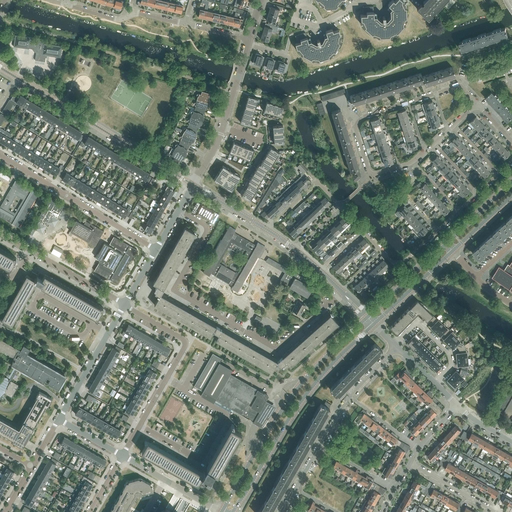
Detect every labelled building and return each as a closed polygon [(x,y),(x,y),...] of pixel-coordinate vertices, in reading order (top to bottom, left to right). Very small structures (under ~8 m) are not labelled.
[(123,1),(118,0),(115,0),(113,7),(120,9),(123,1)] [(161,8),(162,1),(159,0),(155,0),(154,6),(161,8)] [(198,17),(205,18),(207,11),(208,5),(209,2),(202,0),(201,3),(206,4),(204,11),(200,10),(198,17)] [(241,8),(242,6),(245,7),(247,1),(245,0),(235,0),(234,6),(236,7),(241,8)] [(315,0),(318,2),(319,1),(324,5),(323,6),(326,9),(336,9),(339,6),(338,5),(341,0),(342,0),(343,1),(343,0),(315,0)] [(390,11),(390,16),(386,20),(385,20),(385,16),(382,17),(380,18),(379,19),(377,17),(377,16),(374,17),(373,6),(362,7),(363,15),(360,15),(361,20),(362,20),(365,26),(364,27),(372,34),(373,33),(379,35),(379,37),(390,36),(390,35),(395,32),(397,33),(404,25),(403,24),(405,18),(407,18),(406,7),(404,7),(402,2),(403,0),(402,0),(395,0),(394,1),(393,0),(392,0),(388,5),(392,8),(390,10),(390,11)] [(424,0),(423,2),(416,8),(428,19),(432,15),(432,14),(435,10),(436,11),(445,0),(424,0)] [(169,2),(162,1),(161,8),(168,10),(169,2)] [(169,2),(168,10),(174,11),(176,4),(169,2)] [(176,4),(174,11),(181,13),(183,6),(176,4)] [(270,7),(268,14),(277,16),(279,10),(282,11),(282,7),(274,5),(273,8),(270,7)] [(241,19),(237,18),(238,13),(242,14),(243,10),(236,9),(235,12),(234,18),(232,25),(239,27),(241,19)] [(205,18),(212,20),(214,13),(207,11),(205,18)] [(212,20),(219,22),(220,14),(214,13),(212,20)] [(219,22),(226,23),(227,16),(220,14),(219,22)] [(268,21),(268,24),(277,27),(277,24),(275,23),(277,16),(268,14),(266,20),(268,21)] [(226,23),(232,25),(234,18),(227,16),(226,23)] [(277,27),(268,24),(265,23),(260,39),(268,42),(272,30),(276,32),(278,27),(277,27)] [(505,28),(497,30),(490,33),(493,41),(499,39),(499,40),(502,39),(502,38),(508,36),(507,33),(507,31),(506,31),(505,28)] [(311,41),(310,38),(307,39),(305,33),(295,36),(297,43),(295,44),(297,49),(298,49),(302,53),(302,55),(311,60),(312,58),(318,59),(319,61),(329,57),(329,55),(333,52),(335,52),(340,43),(338,42),(339,36),(340,35),(339,30),(333,32),(332,29),(325,31),(326,33),(323,34),(324,37),(324,38),(322,43),(320,43),(319,39),(317,40),(317,41),(315,41),(314,43),(311,42),(311,41)] [(493,41),(490,33),(475,37),(477,46),(484,44),(484,45),(486,44),(486,43),(493,41)] [(61,58),(63,46),(44,43),(44,39),(31,37),(15,35),(13,47),(29,49),(29,48),(33,49),(35,51),(36,52),(35,60),(45,62),(46,55),(61,58)] [(477,46),(475,37),(459,42),(462,51),(468,49),(469,50),(471,49),(471,48),(477,46)] [(258,65),(259,64),(263,65),(266,58),(261,56),(262,55),(256,53),(253,63),(258,65)] [(270,67),(275,69),(277,61),(272,60),(273,59),(267,57),(264,67),(270,69),(270,67)] [(275,70),(281,72),(281,71),(286,72),(288,65),(283,63),(284,62),(278,60),(275,70)] [(47,75),(49,77),(58,65),(55,63),(47,75)] [(455,76),(452,67),(437,72),(440,81),(455,76)] [(440,81),(437,72),(422,77),(424,82),(425,86),(440,81)] [(424,82),(422,77),(421,73),(406,78),(409,87),(424,82)] [(409,87),(406,78),(392,82),(395,91),(409,87)] [(395,91),(392,82),(378,87),(381,96),(395,91)] [(381,96),(378,87),(364,92),(367,101),(381,96)] [(209,97),(210,94),(201,91),(200,94),(198,94),(197,94),(197,95),(197,96),(197,97),(198,97),(197,100),(209,103),(210,100),(209,100),(209,97)] [(367,101),(364,92),(349,96),(352,105),(367,101)] [(488,95),(485,98),(490,103),(489,104),(491,106),(492,105),(496,110),(503,104),(492,92),(489,94),(488,95)] [(21,105),(25,98),(20,95),(18,99),(16,102),(15,102),(14,103),(13,105),(15,106),(17,103),(20,105),(21,105)] [(248,96),(246,101),(256,104),(257,99),(248,96)] [(30,101),(25,98),(21,105),(20,105),(18,108),(20,109),(22,106),(25,108),(26,108),(30,101)] [(208,106),(209,103),(197,100),(196,102),(195,102),(195,103),(194,103),(194,104),(194,105),(195,105),(196,106),(195,109),(204,112),(205,109),(206,109),(207,106),(208,106)] [(31,111),(36,105),(30,101),(26,108),(25,108),(24,111),(25,112),(27,109),(30,111),(31,111)] [(246,101),(245,106),(254,109),(256,104),(246,101)] [(264,108),(263,110),(269,112),(272,103),(266,101),(265,104),(264,104),(263,107),(264,108)] [(434,107),(436,107),(435,104),(433,105),(432,101),(421,104),(423,110),(424,110),(426,110),(434,107)] [(272,103),(269,112),(275,114),(278,105),(272,103)] [(496,110),(503,117),(507,122),(511,117),(511,113),(503,104),(496,110)] [(41,108),(36,105),(31,111),(30,111),(29,114),(30,115),(32,112),(36,114),(36,115),(41,108)] [(278,105),(275,114),(281,116),(284,107),(278,105)] [(245,106),(243,112),(252,114),(254,109),(245,106)] [(434,107),(426,110),(424,110),(426,116),(428,116),(436,113),(435,110),(437,109),(436,107),(434,107)] [(36,115),(36,114),(34,118),(35,119),(37,115),(41,117),(42,118),(46,111),(41,108),(36,115)] [(203,115),(204,112),(195,109),(194,112),(193,111),(192,111),(191,112),(191,113),(191,114),(192,114),(191,117),(202,122),(203,119),(202,118),(204,115),(203,115)] [(340,109),(331,112),(336,127),(345,124),(340,109)] [(407,113),(405,110),(397,112),(399,118),(407,116),(409,115),(408,113),(407,113)] [(42,118),(41,117),(39,121),(41,122),(43,118),(46,120),(47,121),(51,114),(46,111),(42,118)] [(243,112),(242,117),(251,120),(252,114),(243,112)] [(436,113),(428,116),(426,116),(428,122),(430,122),(439,119),(439,116),(437,117),(436,113)] [(56,117),(51,114),(47,121),(46,120),(44,124),(46,125),(48,121),(51,123),(52,124),(56,117)] [(409,115),(407,116),(399,118),(401,124),(409,122),(408,118),(410,118),(409,115)] [(61,120),(56,117),(52,124),(51,123),(49,127),(51,128),(53,125),(56,127),(57,127),(61,120)] [(201,125),(202,122),(191,117),(190,120),(189,120),(188,120),(188,121),(188,122),(189,123),(190,123),(189,126),(197,130),(198,127),(199,127),(200,124),(201,125)] [(242,117),(240,122),(249,125),(251,120),(242,117)] [(470,122),(474,127),(480,122),(475,117),(470,122)] [(379,118),(371,121),(372,127),(381,124),(382,124),(382,121),(380,122),(379,118)] [(430,122),(431,128),(432,128),(436,126),(440,125),(439,122),(440,121),(439,119),(430,122)] [(57,127),(56,127),(54,130),(56,131),(58,128),(61,130),(62,130),(66,123),(61,120),(57,127)] [(401,124),(403,130),(411,128),(413,127),(412,125),(410,125),(409,122),(401,124)] [(484,126),(480,122),(474,127),(478,132),(484,126)] [(62,130),(61,130),(59,133),(61,134),(63,131),(66,133),(67,133),(71,126),(66,123),(62,130)] [(345,124),(336,127),(341,142),(350,139),(345,124)] [(382,124),(381,124),(372,127),(374,133),(383,130),(381,127),(383,126),(382,124)] [(68,134),(71,136),(72,136),(77,129),(71,126),(67,133),(66,133),(65,136),(66,137),(68,134)] [(196,133),(197,130),(189,126),(187,129),(186,128),(185,128),(184,128),(184,129),(184,130),(184,131),(185,131),(183,134),(194,139),(196,136),(195,136),(196,134),(196,133)] [(484,126),(478,132),(482,136),(488,131),(484,126)] [(411,128),(403,130),(405,136),(413,134),(412,130),(414,130),(413,127),(411,128)] [(72,136),(71,136),(70,139),(71,140),(73,137),(78,140),(81,134),(82,133),(77,129),(72,136)] [(384,134),(383,130),(374,133),(376,139),(385,136),(384,136),(386,136),(386,133),(384,134)] [(482,136),(487,141),(493,135),(488,131),(482,136)] [(3,135),(0,139),(0,142),(4,145),(8,138),(9,138),(11,135),(6,132),(4,135),(3,135)] [(193,142),(194,139),(183,134),(182,136),(181,136),(180,137),(180,138),(180,139),(182,140),(180,143),(189,147),(190,144),(191,144),(192,142),(193,142)] [(413,134),(405,136),(407,142),(415,140),(417,139),(416,137),(414,137),(413,134)] [(491,145),(497,140),(493,135),(487,141),(491,145)] [(85,144),(88,146),(89,147),(93,140),(88,136),(87,138),(84,143),(83,143),(81,146),(83,147),(85,144)] [(385,136),(376,139),(378,145),(386,142),(385,139),(387,138),(386,136),(384,136),(385,136)] [(8,138),(4,145),(9,148),(14,141),(16,138),(15,137),(13,140),(9,138),(8,138)] [(447,155),(450,152),(453,149),(456,146),(461,142),(457,137),(451,142),(454,144),(448,149),(446,147),(442,150),(447,155)] [(350,139),(341,142),(345,157),(354,154),(350,139)] [(407,142),(404,143),(406,149),(411,148),(412,151),(417,149),(416,146),(417,146),(416,142),(417,142),(417,139),(415,140),(407,142)] [(9,148),(14,151),(19,144),(20,144),(21,141),(20,140),(18,143),(14,141),(9,148)] [(90,147),(93,149),(94,150),(98,143),(93,140),(89,147),(88,146),(86,150),(88,151),(90,147)] [(495,150),(501,145),(497,140),(491,145),(495,150)] [(227,159),(214,179),(232,190),(247,166),(249,164),(255,149),(234,141),(227,159)] [(388,146),(386,142),(378,145),(376,146),(378,152),(380,151),(390,148),(389,145),(388,146)] [(460,151),(465,146),(461,142),(456,146),(460,151)] [(14,151),(20,154),(24,147),(25,147),(26,144),(25,143),(23,146),(20,144),(19,144),(14,151)] [(95,150),(98,152),(99,153),(104,146),(98,143),(94,150),(93,149),(92,153),(93,154),(95,150)] [(187,150),(189,147),(180,143),(179,145),(178,145),(177,144),(176,144),(176,145),(175,145),(175,146),(176,147),(174,150),(185,156),(187,154),(186,153),(187,150)] [(499,155),(505,149),(501,145),(495,150),(499,155)] [(24,147),(20,154),(25,157),(29,150),(30,151),(32,147),(30,146),(28,149),(25,147),(24,147)] [(104,156),(109,149),(104,146),(99,153),(98,152),(97,156),(98,157),(100,153),(104,155),(104,156)] [(460,151),(464,155),(469,150),(465,146),(460,151)] [(271,147),(268,152),(276,157),(279,152),(271,147)] [(380,151),(382,157),(390,154),(389,151),(391,150),(390,148),(380,151)] [(25,157),(30,160),(34,153),(35,154),(37,150),(35,149),(33,153),(30,151),(29,150),(25,157)] [(114,152),(109,149),(104,156),(104,155),(102,159),(103,160),(105,157),(109,159),(110,159),(114,152)] [(505,149),(499,155),(504,159),(510,154),(505,149)] [(183,159),(185,156),(174,150),(173,152),(172,152),(171,152),(171,153),(171,154),(171,155),(172,155),(168,153),(166,156),(179,163),(180,161),(181,161),(182,158),(183,159)] [(464,155),(468,160),(473,155),(469,150),(464,155)] [(30,160),(35,163),(39,156),(40,157),(42,153),(40,152),(38,156),(35,154),(34,153),(30,160)] [(119,155),(114,152),(110,159),(109,159),(107,162),(109,163),(111,160),(114,162),(115,162),(119,155)] [(268,152),(265,156),(273,161),(276,157),(268,152)] [(359,169),(354,154),(345,157),(350,172),(353,171),(359,169)] [(390,154),(382,157),(385,166),(393,163),(391,158),(393,158),(392,154),(390,154)] [(432,160),(431,161),(434,163),(432,165),(432,166),(430,167),(429,167),(426,170),(426,171),(428,173),(436,165),(441,160),(437,156),(436,156),(434,154),(430,158),(432,160)] [(39,156),(35,163),(40,166),(44,159),(45,160),(47,156),(45,155),(43,159),(40,157),(39,156)] [(115,162),(114,162),(112,165),(114,166),(116,163),(119,165),(120,165),(124,158),(119,155),(115,162)] [(477,159),(473,155),(468,160),(472,164),(477,159)] [(265,156),(262,160),(271,165),(273,161),(265,156)] [(121,166),(124,168),(125,168),(129,161),(124,158),(120,165),(119,165),(117,168),(119,169),(121,166)] [(40,166),(45,170),(49,163),(50,163),(52,160),(50,159),(48,162),(45,160),(44,159),(40,166)] [(472,164),(471,165),(475,170),(476,169),(481,164),(477,159),(472,164)] [(262,160),(260,165),(267,169),(268,170),(271,165),(262,160)] [(436,165),(440,170),(445,165),(441,160),(436,165)] [(130,172),(134,165),(129,161),(125,168),(124,168),(122,171),(124,172),(126,169),(129,171),(130,172)] [(45,170),(50,173),(55,166),(57,163),(56,162),(54,165),(50,163),(49,163),(45,170)] [(300,165),(306,171),(309,169),(302,162),(300,165)] [(259,164),(256,169),(264,174),(267,169),(260,165),(259,164)] [(476,169),(480,173),(485,168),(481,164),(476,169)] [(55,166),(50,173),(56,176),(57,174),(60,169),(61,169),(63,166),(61,165),(59,168),(55,166)] [(130,172),(129,171),(128,175),(129,175),(131,172),(134,174),(135,175),(139,168),(134,165),(130,172)] [(297,167),(301,171),(303,173),(306,171),(299,165),(297,167)] [(440,170),(444,174),(449,169),(445,165),(440,170)] [(135,175),(134,174),(133,178),(134,179),(136,175),(140,177),(140,178),(145,171),(139,168),(135,175)] [(485,168),(480,173),(484,177),(490,173),(485,168)] [(256,169),(253,173),(262,178),(264,174),(256,169)] [(359,169),(353,171),(354,174),(351,177),(355,182),(361,176),(359,169)] [(444,174),(442,175),(446,180),(448,178),(453,174),(449,169),(444,174)] [(150,174),(145,171),(140,178),(140,177),(138,181),(139,182),(141,178),(146,181),(150,174)] [(299,178),(306,185),(311,181),(303,173),(301,171),(299,172),(301,174),(301,175),(302,176),(299,178)] [(71,176),(72,176),(74,173),(72,172),(70,175),(66,173),(63,178),(62,180),(67,183),(71,176)] [(253,173),(251,177),(259,182),(262,178),(253,173)] [(448,178),(446,180),(449,183),(448,184),(449,186),(451,184),(452,183),(457,178),(453,174),(448,178)] [(67,183),(72,186),(76,179),(77,179),(79,176),(77,175),(75,178),(72,176),(71,176),(67,183)] [(251,177),(248,182),(249,182),(256,187),(259,182),(251,177)] [(72,186),(77,189),(82,182),(82,183),(84,179),(83,178),(81,181),(77,179),(76,179),(72,186)] [(302,190),(306,185),(299,178),(295,182),(302,190)] [(452,183),(456,187),(461,182),(457,178),(452,183)] [(15,181),(11,188),(12,188),(1,207),(0,207),(0,216),(19,227),(38,194),(15,181)] [(82,182),(77,189),(83,192),(87,185),(88,186),(89,182),(88,181),(86,185),(82,183),(82,182)] [(249,182),(246,186),(255,191),(257,187),(256,187),(249,182)] [(290,186),(292,188),(297,194),(302,190),(295,182),(290,186)] [(460,192),(465,187),(461,182),(456,187),(460,192)] [(419,188),(424,193),(429,188),(425,183),(423,185),(420,188),(419,188)] [(92,188),(93,189),(94,185),(93,184),(91,188),(88,186),(87,185),(83,192),(88,195),(92,188)] [(167,188),(165,192),(164,193),(171,197),(174,191),(167,187),(168,186),(164,184),(163,186),(167,188)] [(246,186),(244,191),(252,196),(255,191),(246,186)] [(288,192),(293,198),(297,194),(292,188),(290,186),(285,190),(288,192)] [(88,195),(93,198),(97,191),(98,192),(100,188),(98,187),(96,191),(93,189),(92,188),(88,195)] [(465,187),(460,192),(464,196),(469,191),(465,187)] [(433,192),(429,188),(424,193),(428,197),(433,192)] [(164,194),(162,197),(161,198),(168,202),(171,197),(164,193),(165,192),(161,190),(160,192),(164,194)] [(281,194),(282,194),(289,202),(293,198),(288,192),(285,190),(281,194)] [(97,191),(93,198),(98,202),(102,195),(103,195),(105,192),(103,191),(101,194),(98,192),(97,191)] [(244,191),(241,195),(249,200),(252,196),(244,191)] [(428,197),(432,202),(437,197),(433,192),(428,197)] [(98,202),(103,205),(107,198),(108,198),(110,195),(108,194),(106,197),(103,195),(102,195),(98,202)] [(279,201),(284,206),(289,202),(282,194),(279,197),(278,196),(276,197),(279,201)] [(161,199),(159,202),(158,203),(165,207),(168,202),(161,198),(162,197),(158,195),(157,197),(161,199)] [(103,205),(108,208),(112,201),(113,201),(115,198),(113,197),(111,200),(108,198),(107,198),(103,205)] [(275,205),(280,210),(284,206),(279,201),(276,197),(274,199),(278,202),(275,205)] [(320,201),(326,207),(330,203),(325,197),(320,201)] [(436,206),(441,201),(437,197),(432,202),(436,206)] [(60,220),(61,219),(66,222),(71,213),(63,209),(65,207),(49,198),(42,211),(37,220),(39,221),(34,229),(42,234),(47,226),(48,227),(49,225),(54,228),(59,220),(60,220)] [(112,201),(108,208),(113,211),(117,204),(118,204),(120,201),(119,200),(116,203),(113,201),(112,201)] [(158,204),(156,207),(155,208),(162,212),(165,207),(158,203),(159,202),(155,200),(154,202),(158,204)] [(326,207),(320,201),(316,206),(321,211),(326,207)] [(436,206),(440,210),(445,206),(441,201),(436,206)] [(192,211),(200,216),(205,207),(197,202),(192,211)] [(113,211),(118,214),(123,207),(123,208),(125,204),(124,203),(122,206),(118,204),(117,204),(113,211)] [(269,207),(270,209),(275,214),(280,210),(275,205),(272,207),(272,206),(271,206),(269,207)] [(408,210),(409,211),(412,208),(411,206),(407,208),(404,205),(398,211),(402,215),(408,210)] [(123,207),(118,214),(124,217),(125,215),(128,210),(129,211),(131,207),(129,206),(127,210),(123,208),(123,207)] [(155,209),(153,213),(152,213),(159,217),(162,212),(155,208),(156,207),(152,206),(151,207),(155,209)] [(316,206),(311,210),(317,216),(321,211),(316,206)] [(445,206),(440,210),(444,215),(449,210),(445,206)] [(200,216),(213,224),(219,214),(205,207),(200,216)] [(270,209),(269,207),(265,211),(261,214),(261,215),(263,217),(264,217),(266,219),(269,216),(271,218),(275,214),(270,209)] [(317,216),(311,210),(307,214),(312,220),(317,216)] [(402,215),(406,219),(412,214),(413,215),(416,212),(415,210),(410,212),(409,211),(408,210),(402,215)] [(152,214),(150,218),(149,219),(156,223),(159,217),(152,213),(153,213),(149,211),(148,212),(152,214)] [(302,218),(308,224),(312,220),(307,214),(302,218)] [(406,219),(410,224),(416,218),(417,219),(420,216),(418,214),(414,216),(413,215),(412,214),(406,219)] [(511,230),(511,215),(499,227),(507,235),(511,230)] [(149,220),(147,223),(146,224),(154,228),(156,223),(149,219),(150,218),(146,216),(145,218),(149,220)] [(339,221),(344,227),(349,223),(344,217),(339,221)] [(302,218),(298,223),(303,228),(308,224),(302,218)] [(410,224),(413,228),(420,222),(420,223),(424,220),(422,218),(418,220),(417,219),(416,218),(410,224)] [(84,225),(80,222),(78,221),(76,220),(74,224),(73,225),(70,231),(68,234),(68,235),(71,237),(73,233),(88,242),(88,243),(95,247),(104,231),(96,227),(95,226),(86,221),(84,225)] [(295,225),(291,220),(289,222),(290,224),(292,225),(293,227),(298,233),(303,228),(298,223),(295,225)] [(146,224),(147,223),(143,221),(142,223),(146,225),(143,229),(150,233),(154,228),(146,224)] [(340,231),(344,227),(339,221),(334,226),(340,231)] [(420,222),(413,228),(411,230),(415,234),(423,226),(424,227),(428,224),(426,223),(422,225),(420,223),(420,222)] [(298,233),(293,227),(292,225),(287,230),(288,231),(294,237),(298,233)] [(229,284),(233,286),(231,289),(237,292),(257,257),(259,254),(264,246),(258,243),(256,245),(253,244),(247,240),(244,238),(234,233),(235,230),(229,226),(203,272),(209,276),(211,273),(215,276),(228,284),(229,284)] [(334,226),(330,230),(335,236),(340,231),(334,226)] [(431,228),(430,227),(426,229),(424,227),(423,226),(415,234),(419,238),(427,231),(428,232),(431,228)] [(155,292),(161,295),(164,289),(163,289),(164,288),(165,289),(168,284),(167,283),(168,281),(169,282),(172,277),(171,276),(172,274),(173,275),(176,270),(175,269),(176,267),(177,268),(180,263),(179,262),(195,233),(185,227),(153,283),(158,286),(155,292)] [(488,238),(486,240),(493,248),(507,235),(499,227),(490,236),(490,237),(489,238),(488,238)] [(330,230),(325,234),(332,241),(333,242),(337,238),(335,236),(330,230)] [(325,234),(321,238),(326,244),(328,246),(332,241),(325,234)] [(136,250),(113,237),(109,244),(110,244),(99,264),(98,263),(94,270),(117,284),(136,250)] [(321,238),(316,243),(322,248),(326,244),(321,238)] [(359,243),(364,248),(369,244),(364,239),(359,243)] [(493,248),(486,240),(472,252),(473,253),(473,254),(474,255),(480,261),(493,248)] [(322,248),(316,243),(311,247),(319,255),(323,250),(322,248)] [(360,252),(364,248),(359,243),(355,247),(360,252)] [(355,247),(350,251),(355,256),(360,252),(355,247)] [(0,264),(1,265),(2,264),(4,265),(3,266),(8,269),(9,268),(10,269),(16,258),(5,252),(2,250),(0,249),(0,264)] [(350,251),(346,255),(351,260),(355,256),(350,251)] [(346,255),(342,259),(347,264),(351,260),(346,255)] [(382,261),(380,263),(379,264),(385,270),(389,266),(383,260),(384,259),(381,256),(380,257),(382,261)] [(342,259),(337,263),(342,268),(347,264),(342,259)] [(376,267),(375,268),(381,274),(385,270),(379,264),(380,263),(377,260),(376,261),(377,265),(376,267)] [(499,267),(492,278),(505,286),(507,287),(511,290),(511,261),(510,265),(508,264),(505,269),(504,270),(502,268),(499,267)] [(342,268),(337,263),(333,267),(339,274),(344,270),(342,268)] [(373,269),(372,271),(371,271),(377,278),(381,274),(375,268),(376,267),(373,263),(371,265),(373,269)] [(368,274),(367,275),(372,281),(377,278),(371,271),(372,271),(369,267),(367,269),(369,273),(368,274)] [(287,268),(285,273),(280,281),(290,286),(289,287),(290,288),(307,297),(308,297),(313,288),(306,284),(308,280),(297,274),(287,268)] [(365,277),(363,278),(362,279),(368,285),(372,281),(367,275),(368,274),(365,271),(363,273),(365,277)] [(42,284),(41,286),(42,287),(41,288),(47,291),(47,290),(49,291),(48,292),(54,295),(54,294),(56,295),(55,296),(60,299),(61,298),(63,299),(62,300),(67,303),(68,302),(70,303),(69,304),(74,307),(75,306),(77,307),(76,308),(81,311),(82,310),(84,311),(83,312),(88,315),(89,314),(91,315),(90,316),(95,319),(96,318),(97,318),(103,308),(44,274),(44,275),(40,272),(39,275),(32,272),(29,277),(26,275),(1,320),(12,326),(32,290),(33,290),(36,285),(35,284),(37,282),(42,284)] [(361,281),(359,282),(358,283),(364,289),(368,285),(362,279),(363,278),(360,275),(359,277),(361,281)] [(356,279),(355,280),(357,284),(354,287),(360,293),(364,289),(358,283),(359,282),(356,279)] [(161,295),(155,292),(153,292),(150,298),(150,297),(156,301),(154,305),(210,337),(212,334),(217,337),(215,340),(271,372),(276,364),(277,361),(276,361),(277,360),(272,357),(271,358),(269,357),(270,356),(265,353),(264,354),(263,353),(263,352),(258,349),(257,350),(256,349),(256,348),(251,345),(250,346),(221,329),(222,329),(216,326),(187,310),(188,309),(183,306),(182,307),(180,306),(181,305),(176,302),(175,303),(173,302),(174,301),(169,298),(168,299),(166,298),(167,297),(162,294),(161,295)] [(417,300),(410,307),(417,314),(426,322),(430,319),(432,322),(436,318),(431,313),(430,311),(429,310),(428,308),(427,307),(425,305),(424,304),(422,303),(421,303),(419,302),(417,300)] [(298,301),(295,306),(303,311),(306,306),(298,301)] [(303,311),(295,306),(292,311),(300,316),(303,311)] [(413,318),(417,314),(410,307),(406,311),(413,318)] [(409,322),(413,318),(406,311),(402,315),(409,322)] [(277,361),(276,364),(280,367),(282,366),(283,367),(287,363),(290,366),(338,323),(330,314),(305,337),(304,336),(300,340),(301,341),(299,342),(298,341),(294,345),(295,346),(293,347),(292,346),(288,350),(289,351),(287,353),(286,352),(282,356),(283,357),(282,357),(277,361)] [(398,319),(405,326),(409,322),(402,315),(398,319)] [(431,327),(435,332),(442,324),(438,320),(439,320),(437,317),(436,318),(432,322),(434,325),(431,327)] [(394,323),(401,330),(405,326),(398,319),(394,323)] [(401,330),(394,323),(390,328),(397,334),(401,330)] [(442,333),(445,335),(449,330),(447,328),(447,329),(442,324),(435,332),(440,336),(442,333)] [(125,332),(129,334),(130,335),(134,328),(128,325),(124,332),(123,331),(121,335),(123,336),(125,332)] [(130,335),(134,337),(135,338),(139,331),(134,328),(130,335),(129,334),(127,338),(129,339),(130,335)] [(444,340),(448,344),(455,337),(457,335),(453,331),(452,332),(449,330),(445,335),(447,337),(444,340)] [(136,338),(139,340),(140,341),(144,334),(139,331),(135,338),(134,337),(132,341),(134,342),(136,338)] [(141,341),(144,343),(145,344),(149,337),(144,334),(140,341),(139,340),(137,344),(139,345),(141,341)] [(410,348),(411,348),(418,340),(414,336),(406,344),(409,346),(410,345),(411,347),(410,348)] [(19,348),(0,337),(0,348),(0,349),(0,350),(5,351),(4,352),(5,352),(9,353),(9,355),(14,356),(18,349),(19,349),(19,348)] [(146,344),(149,346),(150,347),(154,340),(149,337),(145,344),(144,343),(143,347),(144,348),(146,344)] [(457,347),(458,349),(464,345),(463,343),(462,343),(455,337),(448,344),(453,348),(455,346),(457,347)] [(151,347),(155,349),(156,350),(160,343),(154,340),(150,347),(149,346),(148,350),(149,351),(151,347)] [(418,340),(411,348),(413,350),(414,349),(415,351),(414,352),(415,352),(422,344),(418,340)] [(157,350),(160,352),(161,353),(165,345),(160,343),(156,350),(155,349),(153,353),(155,354),(157,350)] [(364,355),(371,362),(375,357),(376,358),(378,356),(377,355),(382,350),(375,343),(364,355)] [(8,381),(8,380),(8,379),(8,378),(7,378),(6,378),(6,377),(5,377),(4,378),(3,379),(1,380),(0,381),(0,380),(0,399),(1,399),(3,394),(4,393),(12,398),(19,385),(11,381),(12,380),(18,369),(18,368),(22,370),(21,371),(27,374),(27,373),(34,377),(34,378),(40,381),(44,383),(44,381),(58,389),(60,386),(61,386),(64,380),(66,376),(58,372),(58,371),(55,369),(55,370),(48,366),(49,366),(43,362),(42,363),(36,359),(30,355),(30,356),(27,354),(30,348),(23,344),(21,349),(19,348),(19,349),(18,349),(14,356),(13,358),(14,358),(15,359),(14,361),(13,360),(12,364),(16,367),(16,368),(14,367),(8,378),(10,379),(8,381)] [(422,344),(415,352),(417,354),(418,353),(420,355),(419,356),(426,348),(422,344)] [(161,353),(160,352),(158,356),(160,357),(162,353),(166,356),(170,349),(165,345),(161,353)] [(456,354),(457,360),(467,359),(466,350),(465,349),(466,348),(464,345),(458,349),(460,352),(460,353),(456,354)] [(110,353),(117,357),(116,358),(120,360),(121,358),(117,356),(121,349),(116,346),(115,349),(113,348),(110,353)] [(423,360),(430,352),(426,348),(419,356),(421,358),(422,357),(424,359),(423,360)] [(427,364),(434,356),(430,352),(423,360),(425,362),(426,361),(428,363),(427,364)] [(110,353),(107,358),(114,362),(113,363),(117,365),(118,363),(114,361),(116,358),(117,357),(110,353)] [(215,400),(254,421),(269,395),(230,373),(232,370),(220,363),(222,359),(212,354),(194,386),(203,391),(200,396),(213,403),(215,400)] [(371,362),(364,355),(352,366),(360,373),(364,369),(365,369),(367,367),(366,367),(371,362)] [(434,356),(427,364),(429,366),(430,365),(432,367),(431,368),(438,360),(434,356)] [(107,358),(104,364),(111,368),(110,368),(114,370),(115,369),(111,367),(113,363),(114,362),(107,358)] [(462,366),(460,370),(467,372),(468,369),(467,369),(468,367),(467,359),(457,360),(458,366),(462,365),(462,366)] [(443,364),(438,360),(431,368),(433,370),(434,369),(436,371),(443,364)] [(104,364),(101,369),(108,373),(107,374),(111,375),(112,374),(108,372),(110,368),(111,368),(104,364)] [(149,370),(147,373),(146,374),(153,378),(156,373),(155,372),(150,369),(150,368),(146,366),(145,368),(149,370)] [(355,378),(360,373),(352,366),(341,378),(348,385),(353,380),(354,381),(356,379),(355,378)] [(101,369),(98,374),(105,378),(104,379),(108,381),(109,379),(105,377),(107,374),(108,373),(101,369)] [(399,377),(404,382),(411,375),(409,374),(406,370),(404,371),(404,372),(402,374),(399,372),(394,377),(397,380),(399,377)] [(456,371),(452,376),(459,383),(464,377),(465,375),(466,375),(467,372),(460,370),(459,373),(459,374),(456,371)] [(146,375),(144,378),(143,379),(150,383),(153,378),(146,374),(147,373),(143,371),(142,373),(146,375)] [(98,374),(95,379),(102,383),(101,384),(105,386),(106,384),(102,382),(104,379),(105,378),(98,374)] [(413,377),(411,375),(404,382),(409,387),(414,382),(411,379),(413,377)] [(459,383),(452,376),(447,380),(450,383),(448,385),(455,391),(457,389),(455,387),(459,383)] [(143,380),(141,384),(140,384),(147,389),(150,383),(143,379),(144,378),(140,377),(139,378),(143,380)] [(348,385),(341,378),(330,389),(337,396),(342,392),(344,390),(344,389),(348,385)] [(95,379),(92,384),(99,388),(98,389),(102,391),(103,389),(99,387),(101,384),(102,383),(95,379)] [(140,385),(138,389),(137,390),(144,394),(147,389),(140,384),(141,384),(137,382),(136,383),(140,385)] [(417,385),(414,382),(409,387),(414,392),(421,385),(419,383),(417,385)] [(99,388),(92,384),(89,390),(91,391),(96,394),(95,395),(99,397),(100,395),(96,393),(98,389),(99,388)] [(414,392),(418,396),(423,391),(421,388),(422,387),(421,385),(414,392)] [(511,386),(498,411),(503,413),(503,414),(511,418),(511,415),(511,386)] [(137,391),(135,394),(134,395),(142,399),(144,394),(137,390),(138,389),(134,387),(133,389),(137,391)] [(418,396),(416,398),(421,402),(423,400),(431,392),(429,390),(426,393),(423,391),(418,396)] [(0,431),(13,439),(23,445),(33,428),(45,407),(51,397),(39,391),(36,397),(37,397),(38,398),(19,430),(0,419),(0,431)] [(134,396),(132,399),(131,400),(139,404),(142,399),(134,395),(135,394),(131,392),(130,394),(134,396)] [(433,393),(431,392),(423,400),(427,404),(432,399),(429,397),(433,393)] [(131,401),(129,404),(128,405),(136,409),(139,404),(131,400),(132,399),(128,398),(128,399),(131,401)] [(442,410),(432,400),(427,404),(431,408),(432,409),(438,415),(442,410)] [(128,405),(129,404),(125,403),(125,404),(128,406),(125,411),(131,414),(132,415),(136,409),(128,405)] [(323,405),(321,404),(313,418),(322,423),(325,417),(326,418),(327,415),(326,415),(330,409),(329,408),(323,405)] [(75,414),(80,417),(84,410),(85,410),(87,407),(85,406),(83,409),(79,407),(75,414)] [(438,415),(432,409),(431,408),(427,413),(432,418),(435,415),(436,417),(438,415)] [(80,417),(85,420),(89,413),(90,413),(92,410),(90,409),(89,412),(85,410),(84,410),(80,417)] [(361,421),(364,423),(368,417),(366,415),(367,413),(363,409),(360,412),(363,414),(356,423),(358,424),(361,421)] [(85,420),(91,423),(95,416),(96,416),(97,413),(96,412),(94,415),(90,413),(89,413),(85,420)] [(427,413),(423,417),(429,424),(431,422),(429,420),(432,418),(427,413)] [(91,423),(96,426),(100,419),(101,419),(102,416),(101,415),(99,418),(96,416),(95,416),(91,423)] [(364,423),(369,426),(375,419),(373,417),(371,419),(368,417),(364,423)] [(423,417),(418,421),(424,426),(426,424),(428,425),(429,424),(423,417)] [(96,426),(101,429),(105,422),(106,422),(108,419),(106,418),(104,421),(101,419),(100,419),(96,426)] [(322,423),(313,418),(305,432),(314,437),(317,431),(318,431),(319,429),(318,428),(322,423)] [(369,426),(374,430),(378,424),(375,422),(376,420),(375,419),(369,426)] [(101,429),(106,432),(110,425),(111,425),(113,422),(111,421),(109,424),(106,422),(105,422),(101,429)] [(414,426),(421,432),(423,431),(421,429),(424,426),(418,421),(414,426)] [(421,432),(414,426),(412,423),(410,425),(412,427),(410,430),(415,435),(418,432),(419,434),(421,432)] [(106,432),(111,435),(116,428),(118,425),(117,424),(115,427),(111,425),(110,425),(106,432)] [(378,434),(384,426),(382,425),(381,426),(378,424),(374,430),(378,434)] [(147,442),(142,452),(179,473),(180,474),(195,482),(198,484),(200,479),(204,481),(203,482),(211,486),(210,485),(209,485),(212,480),(212,481),(214,478),(211,477),(214,472),(217,474),(227,457),(228,455),(241,432),(238,431),(237,430),(232,427),(231,426),(228,431),(227,430),(224,435),(225,436),(224,438),(223,437),(220,442),(221,443),(220,444),(219,444),(216,449),(217,450),(216,451),(215,451),(212,456),(213,457),(212,458),(211,458),(208,463),(209,464),(207,468),(204,472),(198,469),(198,470),(196,469),(197,468),(194,466),(191,465),(191,466),(189,465),(190,464),(184,461),(184,462),(182,461),(183,460),(177,457),(177,458),(175,457),(176,456),(170,453),(170,454),(165,452),(158,448),(151,444),(148,441),(147,442)] [(378,434),(383,437),(388,431),(385,429),(386,427),(384,426),(378,434)] [(461,431),(456,426),(451,430),(457,435),(461,431)] [(116,428),(111,435),(117,438),(121,431),(122,431),(124,428),(122,427),(120,430),(116,428)] [(457,435),(451,430),(448,434),(453,439),(457,435)] [(383,437),(388,441),(394,433),(392,432),(390,434),(388,431),(383,437)] [(297,446),(306,450),(309,445),(310,445),(311,443),(310,442),(314,437),(305,432),(297,446)] [(396,435),(394,433),(388,441),(393,445),(396,446),(399,441),(397,439),(394,437),(396,435)] [(468,439),(473,442),(477,436),(472,433),(471,435),(468,433),(465,440),(467,441),(468,439)] [(448,434),(444,439),(449,444),(453,439),(448,434)] [(473,442),(478,445),(482,439),(477,436),(473,442)] [(66,447),(70,440),(64,437),(60,444),(60,443),(58,447),(59,448),(61,444),(65,446),(66,447)] [(440,443),(445,448),(449,444),(444,439),(440,443)] [(478,445),(484,448),(487,442),(482,439),(478,445)] [(66,447),(65,446),(63,450),(65,451),(67,447),(70,449),(71,450),(75,443),(70,440),(66,447)] [(492,445),(487,442),(484,448),(489,451),(492,445)] [(72,450),(75,452),(76,453),(80,446),(75,443),(71,450),(70,449),(68,453),(70,454),(72,450)] [(440,443),(436,447),(441,452),(445,448),(440,443)] [(497,448),(492,445),(489,451),(487,454),(492,456),(494,454),(497,448)] [(77,453),(80,455),(81,456),(85,449),(80,446),(76,453),(75,452),(73,456),(75,457),(77,453)] [(302,456),(306,450),(297,446),(289,460),(298,464),(301,459),(302,459),(303,457),(302,456)] [(436,447),(432,452),(437,456),(441,452),(436,447)] [(398,448),(395,453),(402,457),(403,453),(405,455),(407,452),(404,451),(401,449),(399,448),(398,448)] [(494,454),(499,457),(502,450),(497,448),(494,454)] [(82,456),(86,458),(86,459),(90,452),(85,449),(81,456),(80,455),(79,459),(80,460),(82,456)] [(502,450),(499,457),(504,460),(507,453),(502,450)] [(87,459),(91,461),(92,462),(96,455),(90,452),(86,459),(86,458),(84,462),(85,463),(87,459)] [(432,452),(428,456),(432,460),(432,462),(437,464),(439,462),(434,459),(437,456),(432,452)] [(395,453),(392,458),(401,463),(402,461),(400,460),(402,457),(395,453)] [(93,462),(96,464),(97,465),(101,458),(96,455),(92,462),(91,461),(89,465),(90,465),(89,468),(90,469),(91,466),(92,466),(92,464),(93,462)] [(97,465),(96,464),(94,468),(96,469),(98,465),(102,468),(106,461),(101,458),(97,465)] [(392,458),(389,463),(396,467),(398,464),(400,465),(401,463),(392,458)] [(332,467),(338,470),(341,464),(338,462),(339,460),(337,459),(335,463),(332,462),(328,468),(331,469),(332,467)] [(53,469),(52,470),(56,472),(57,470),(53,468),(56,464),(51,461),(49,460),(46,465),(53,469)] [(294,470),(298,464),(289,460),(281,474),(290,478),(293,473),(294,473),(295,471),(294,470)] [(389,463),(386,469),(395,473),(396,471),(394,470),(396,467),(389,463)] [(453,465),(448,463),(445,469),(450,472),(453,465)] [(338,470),(343,473),(348,465),(346,464),(344,465),(341,464),(338,470)] [(4,473),(11,477),(14,472),(7,468),(7,467),(4,465),(3,467),(6,469),(4,472),(4,473)] [(46,465),(43,470),(50,474),(49,475),(53,477),(54,475),(50,473),(52,470),(53,469),(46,465)] [(343,473),(348,476),(352,470),(348,468),(350,466),(348,465),(343,473)] [(450,472),(455,475),(458,468),(453,465),(450,472)] [(455,475),(460,478),(463,471),(458,468),(455,475)] [(348,476),(353,479),(358,471),(356,469),(355,471),(352,470),(348,476)] [(395,473),(386,469),(383,474),(390,478),(392,474),(394,475),(395,473)] [(47,480),(46,480),(50,482),(51,481),(47,479),(49,475),(50,474),(43,470),(40,476),(47,480)] [(4,473),(4,472),(1,471),(0,472),(3,474),(1,478),(8,483),(11,477),(4,473)] [(353,479),(358,482),(362,476),(359,474),(360,472),(358,471),(353,479)] [(465,480),(469,474),(463,471),(460,478),(465,480)] [(290,479),(281,474),(273,488),(282,493),(285,486),(286,487),(287,485),(287,484),(290,479)] [(474,477),(469,474),(465,480),(470,483),(474,477)] [(358,482),(364,485),(368,477),(366,475),(365,477),(362,476),(358,482)] [(0,484),(5,488),(8,483),(1,478),(0,476),(0,479),(0,480),(0,484)] [(47,480),(40,476),(37,481),(44,485),(43,486),(47,487),(48,486),(44,484),(46,480),(47,480)] [(83,476),(82,478),(86,480),(85,481),(91,484),(93,482),(83,476)] [(364,485),(372,489),(375,484),(372,482),(373,482),(369,480),(370,478),(368,477),(364,485)] [(470,483),(475,486),(479,480),(474,477),(470,483)] [(85,482),(83,485),(82,486),(89,490),(92,485),(91,484),(85,481),(86,480),(82,478),(81,480),(85,482)] [(125,511),(136,494),(135,493),(135,492),(138,491),(142,493),(142,494),(145,494),(153,491),(152,486),(151,486),(150,485),(150,484),(141,479),(141,480),(139,479),(139,478),(128,481),(129,482),(128,483),(127,483),(122,490),(123,491),(121,493),(119,496),(120,497),(116,503),(115,502),(114,506),(113,509),(112,508),(110,511),(111,511),(110,511),(125,511)] [(414,480),(411,486),(417,489),(420,484),(414,480)] [(475,486),(480,489),(484,483),(479,480),(475,486)] [(37,481),(34,486),(41,490),(40,491),(44,493),(45,491),(41,489),(43,486),(44,485),(37,481)] [(86,495),(89,490),(82,486),(83,485),(79,483),(78,485),(82,487),(80,490),(79,491),(86,495)] [(480,489),(485,492),(489,486),(484,483),(480,489)] [(34,486),(31,491),(38,495),(37,496),(41,498),(42,496),(38,494),(40,491),(41,490),(34,486)] [(411,486),(408,491),(414,494),(417,489),(411,486)] [(485,492),(490,495),(494,489),(489,486),(485,492)] [(282,493),(273,488),(265,502),(274,507),(277,500),(278,501),(280,499),(279,498),(282,493)] [(79,491),(80,490),(76,489),(75,490),(79,492),(77,496),(76,496),(83,501),(86,495),(79,491)] [(433,489),(432,491),(430,495),(435,498),(438,492),(433,489)] [(494,489),(490,495),(496,498),(496,497),(499,498),(502,492),(500,490),(499,492),(494,489)] [(377,492),(374,491),(374,490),(374,491),(371,496),(377,499),(379,496),(381,497),(382,495),(379,494),(377,492)] [(31,491),(28,496),(35,500),(34,501),(38,503),(39,501),(35,499),(37,496),(38,495),(31,491)] [(408,491),(405,496),(411,499),(414,494),(408,491)] [(435,498),(440,501),(443,495),(438,492),(435,498)] [(76,497),(74,501),(73,502),(80,506),(83,501),(76,496),(77,496),(73,494),(72,495),(76,497)] [(443,495),(440,501),(438,504),(441,505),(442,502),(445,504),(448,498),(443,495)] [(511,498),(506,495),(503,501),(502,502),(502,503),(504,504),(505,504),(505,503),(507,505),(511,498)] [(35,500),(28,496),(25,502),(27,503),(32,506),(31,506),(35,508),(36,507),(32,505),(34,501),(35,500)] [(371,496),(368,501),(376,506),(377,504),(375,503),(377,499),(371,496)] [(402,501),(408,504),(411,499),(405,496),(402,501)] [(454,500),(448,498),(445,504),(450,507),(454,500)] [(73,503),(71,506),(70,507),(77,511),(80,506),(73,502),(74,501),(70,499),(69,501),(73,503)] [(450,507),(455,510),(458,505),(459,503),(459,502),(457,501),(456,501),(456,502),(454,500),(450,507)] [(308,510),(312,511),(313,511),(317,506),(314,504),(315,502),(313,501),(311,505),(308,503),(306,507),(308,509),(308,510)] [(368,501),(365,506),(371,510),(373,507),(375,508),(376,506),(368,501)] [(402,501),(399,506),(406,509),(408,504),(402,501)] [(270,511),(271,511),(274,507),(265,502),(259,511),(270,511)]
